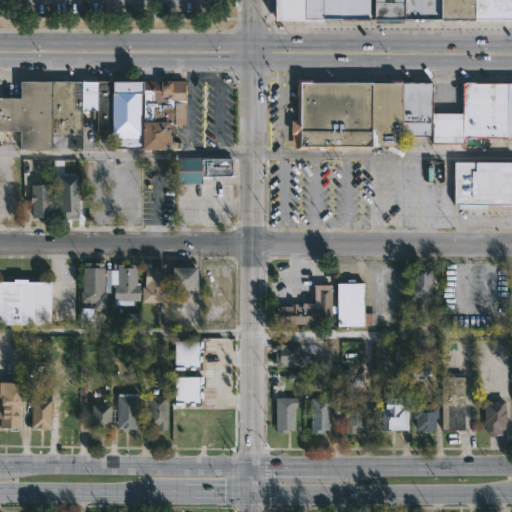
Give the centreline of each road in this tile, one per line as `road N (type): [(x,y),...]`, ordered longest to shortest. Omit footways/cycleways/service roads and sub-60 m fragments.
road 1 (residential): [(511,245),(0,242)]
road 2 (residential): [(249,466),(255,62)]
road 3 (secondary): [(249,489),(511,491)]
road 4 (secondary): [(255,62),(511,63)]
road 5 (secondary): [(511,45),(255,45)]
road 6 (secondary): [(0,60),(255,62)]
road 7 (secondary): [(255,45),(0,45)]
road 8 (secondary): [(249,466),(0,465)]
road 9 (secondary): [(511,469),(328,467)]
road 10 (secondary): [(0,489),(183,489)]
